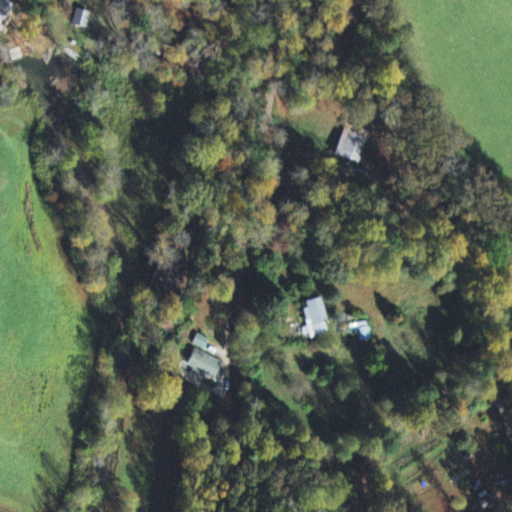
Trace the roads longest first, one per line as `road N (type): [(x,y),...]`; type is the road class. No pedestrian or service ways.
road 1 (residential): [(302,0),(279,200),(185,511)]
road 2 (residential): [(511,341),(441,99),(379,0)]
